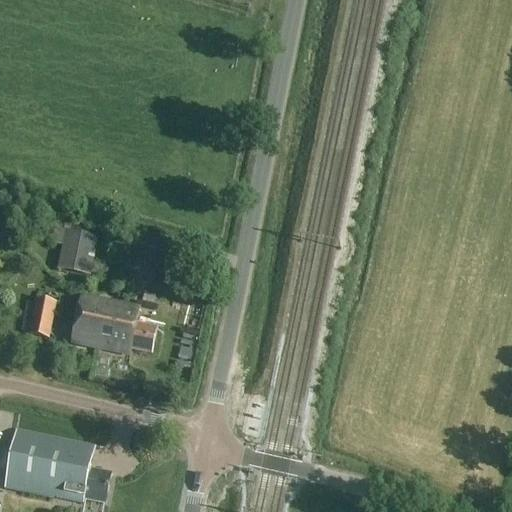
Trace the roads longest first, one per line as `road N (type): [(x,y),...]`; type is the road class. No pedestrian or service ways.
road 1 (unclassified): [(208,445),(296,0)]
road 2 (unclassified): [(421,511),(208,445)]
road 3 (unclassified): [(208,445),(165,422),(0,384)]
